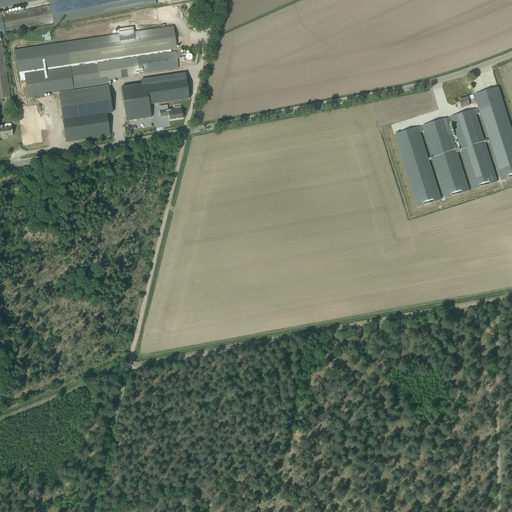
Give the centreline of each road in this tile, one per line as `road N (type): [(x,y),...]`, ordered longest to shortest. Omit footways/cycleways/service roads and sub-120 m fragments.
road 1 (unclassified): [(0,165),(429,83),(511,52)]
road 2 (track): [(126,367),(186,131)]
road 3 (track): [(499,511),(496,300)]
road 4 (track): [(511,297),(308,333)]
road 5 (track): [(308,333),(126,367)]
road 6 (track): [(126,367),(91,511)]
